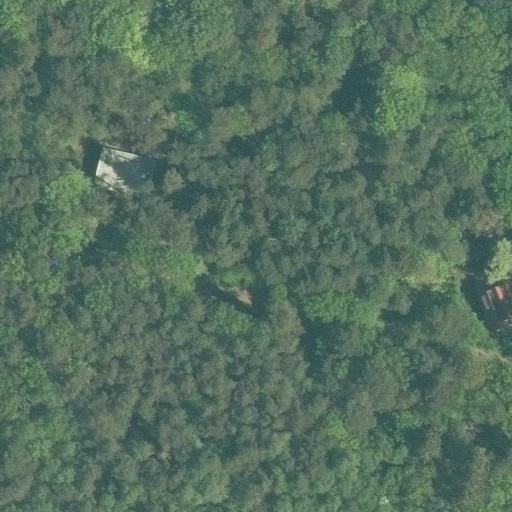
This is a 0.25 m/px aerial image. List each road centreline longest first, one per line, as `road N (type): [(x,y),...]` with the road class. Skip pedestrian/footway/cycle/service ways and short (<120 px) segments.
road 1 (track): [(511,366),(0,241)]
road 2 (track): [(404,0),(511,231)]
